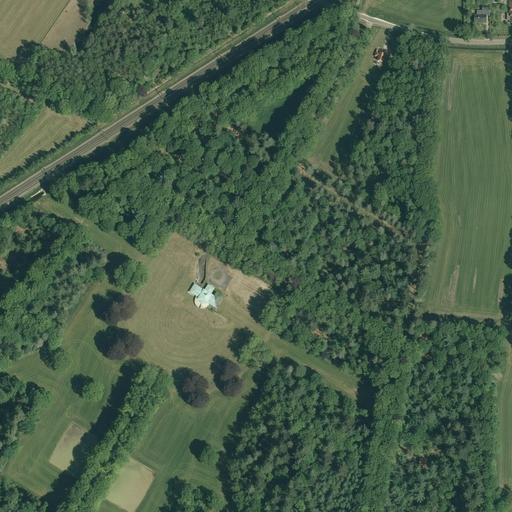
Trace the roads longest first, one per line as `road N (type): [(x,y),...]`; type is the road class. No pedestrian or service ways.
road 1 (track): [(70,511),(149,383),(120,348),(117,306),(170,211),(295,287),(237,378),(208,391),(173,392)]
road 2 (track): [(359,32),(117,175),(0,318)]
road 3 (track): [(367,17),(280,166),(420,248),(398,350)]
road 4 (unclassified): [(511,41),(447,39),(313,0)]
road 5 (track): [(231,248),(280,166),(205,120)]
road 6 (track): [(295,287),(398,350)]
